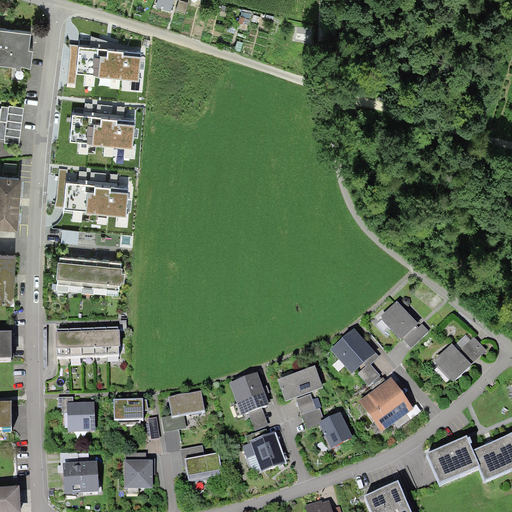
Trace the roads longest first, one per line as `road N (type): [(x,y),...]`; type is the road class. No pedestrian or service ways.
road 1 (residential): [(38,511),(32,237),(59,3)]
road 2 (residential): [(227,511),(397,452),(442,421),(511,350)]
road 3 (residential): [(511,347),(358,216),(343,180),(334,90)]
road 4 (residential): [(59,3),(334,90)]
road 5 (track): [(511,146),(334,90),(323,0)]
